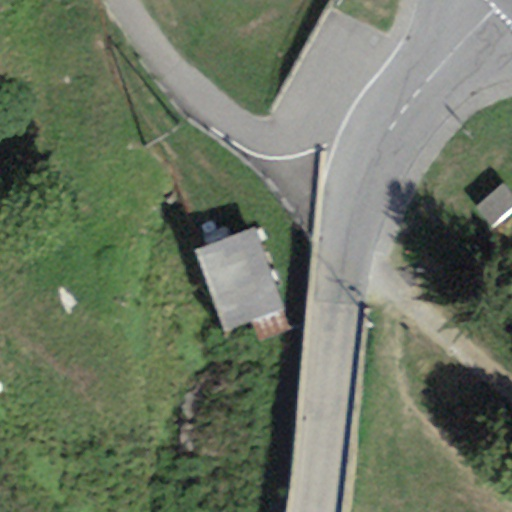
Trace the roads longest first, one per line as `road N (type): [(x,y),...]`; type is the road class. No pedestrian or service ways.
road 1 (tertiary): [(501,0),(384,128),(345,213),(313,511)]
road 2 (track): [(338,253),(511,391)]
